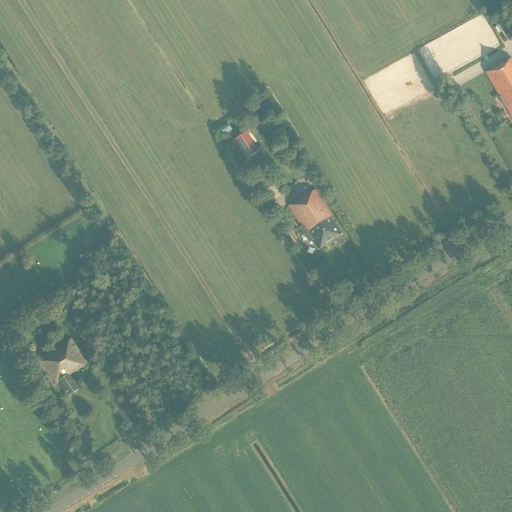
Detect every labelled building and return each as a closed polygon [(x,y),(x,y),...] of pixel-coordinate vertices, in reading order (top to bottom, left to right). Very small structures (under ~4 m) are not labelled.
[(478,32),(467,37),(470,45),(481,40),(478,32)] [(511,59),(505,64),(504,62),(486,72),(511,117),(511,116),(511,59)] [(497,109),(481,84),(479,85),(474,78),(467,82),(488,115),(497,109)] [(259,150),(246,132),(234,140),(243,153),(240,156),(243,162),(259,150)] [(310,177),(318,189),(321,186),(309,170),(302,175),(305,180),(310,177)] [(319,251),(342,235),(335,223),(336,223),(315,191),(307,196),(306,194),(288,207),(306,233),(319,251)] [(59,383),(69,397),(77,390),(68,377),(87,364),(71,339),(37,363),(53,387),(59,383)]
